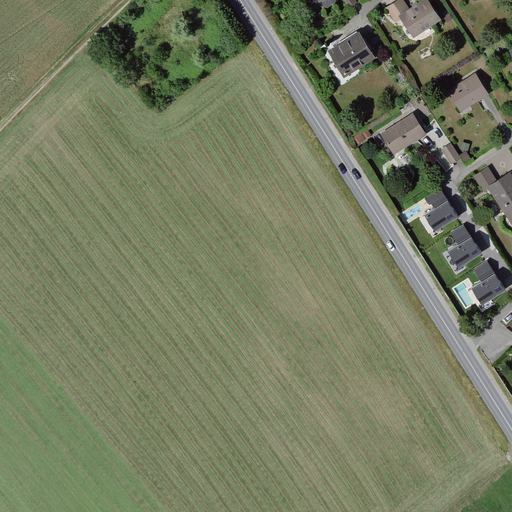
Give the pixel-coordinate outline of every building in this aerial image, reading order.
[(401,0),(397,0),(383,9),(393,23),(398,19),(412,41),(440,23),(424,0),(422,0),(408,10),(401,0)] [(357,35),(326,53),(340,78),(371,60),(357,35)] [(477,72),(448,90),(461,110),(490,92),(477,72)] [(414,112),(382,132),(394,153),(427,132),(414,112)] [(454,161),(463,155),(452,140),(443,146),(454,161)] [(488,168),(472,178),(481,193),(485,192),(510,231),(511,229),(511,177),(508,172),(496,180),(488,168)] [(451,200),(426,215),(437,233),(461,218),(451,200)] [(474,237),(449,252),(460,270),(485,255),(474,237)] [(496,273),(471,288),(482,306),(507,291),(496,273)]
